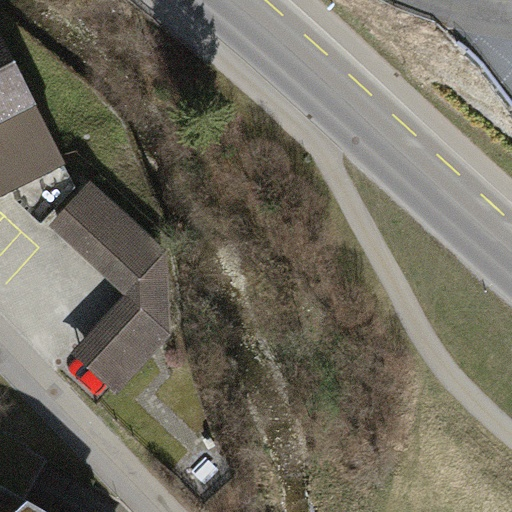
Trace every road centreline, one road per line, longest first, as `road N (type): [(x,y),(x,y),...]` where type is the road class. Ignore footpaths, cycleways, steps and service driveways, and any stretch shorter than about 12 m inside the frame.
road 1 (tertiary): [(216,0),(511,252)]
road 2 (residential): [(157,511),(0,350)]
road 3 (unclassified): [(388,0),(511,26)]
